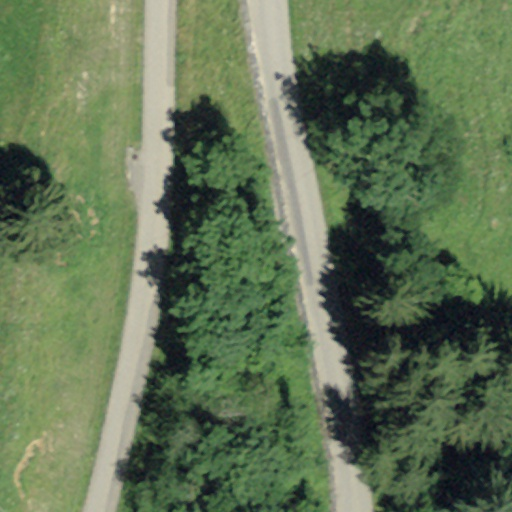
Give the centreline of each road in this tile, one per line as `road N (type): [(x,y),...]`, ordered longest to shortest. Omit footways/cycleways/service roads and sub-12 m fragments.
road 1 (unclassified): [(354,511),(270,0)]
road 2 (unclassified): [(163,0),(146,320),(103,511)]
